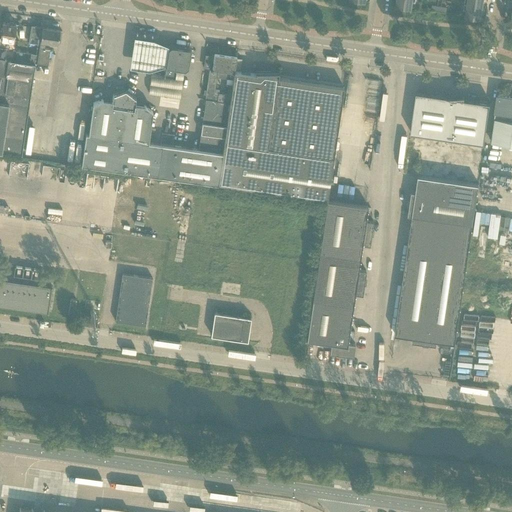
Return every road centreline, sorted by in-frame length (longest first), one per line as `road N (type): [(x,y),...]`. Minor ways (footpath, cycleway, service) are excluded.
road 1 (unclassified): [(511,480),(0,406)]
road 2 (unclassified): [(436,511),(0,447)]
road 3 (unclassified): [(374,386),(0,328)]
road 4 (residential): [(374,386),(391,225),(383,177),(398,56)]
road 5 (unknown): [(385,185),(353,174),(347,158),(362,51)]
road 6 (tertiary): [(259,36),(122,15)]
road 7 (unclassified): [(511,405),(374,386)]
